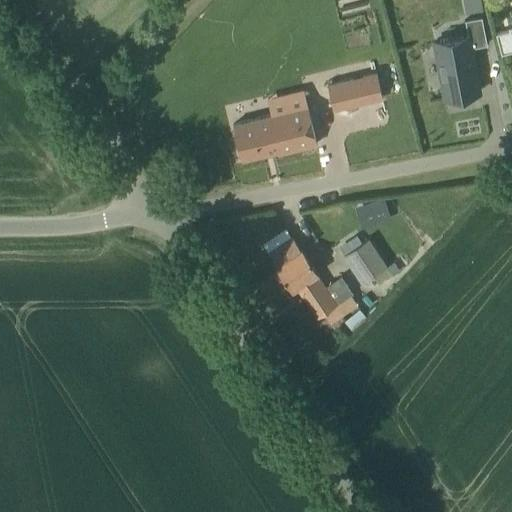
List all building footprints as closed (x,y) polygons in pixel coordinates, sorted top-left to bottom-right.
[(478,0),(460,0),(461,11),(480,9),(478,0)] [(465,19),(468,34),(434,41),(444,97),(480,91),(471,46),(487,43),(481,16),(465,19)] [(511,48),(511,37),(510,29),(497,32),(502,51),(511,48)] [(376,71),(327,83),(334,109),(383,96),(376,71)] [(278,149),(279,152),(316,143),(308,105),(233,122),(241,157),(278,149)] [(383,194),(351,202),(357,227),(389,220),(383,194)] [(344,253),(355,270),(368,288),(392,272),(368,237),(362,241),(357,233),(339,244),(345,253),(344,253)] [(317,316),(325,311),(330,319),(353,303),(348,294),(345,296),(333,279),(327,284),(302,247),(301,248),(293,236),(269,252),(277,264),(276,265),(278,268),(276,271),(280,278),(284,276),(292,288),(297,285),(317,316)]
